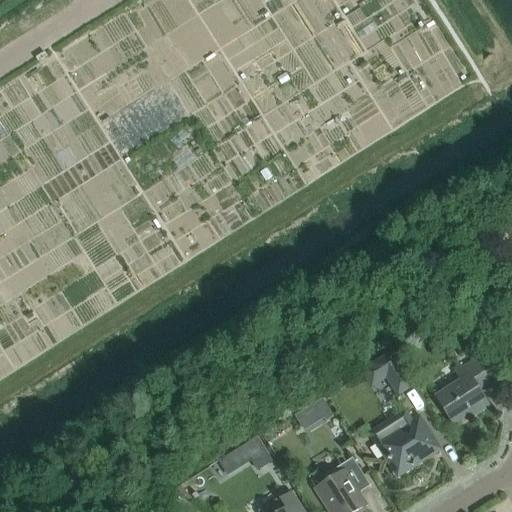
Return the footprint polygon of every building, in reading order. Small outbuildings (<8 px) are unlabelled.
[(125,16),(107,28),(113,38),(131,26),(125,16)] [(127,66),(127,41),(103,41),(104,67),(127,66)] [(511,210),(498,218),(510,238),(511,236),(511,210)] [(391,352),(375,362),(397,396),(413,386),(391,352)] [(478,390),(491,381),(477,359),(455,373),(461,382),(435,398),(452,424),(474,410),(476,414),(488,407),(478,390)] [(438,450),(419,420),(411,425),(404,414),(372,435),(377,444),(376,445),(383,457),(385,456),(397,476),(438,450)] [(357,488),(367,482),(352,459),(327,475),(326,479),(328,482),(316,490),(329,511),(355,511),(365,506),(356,492),(357,488)] [(302,511),(291,493),(279,501),(285,510),(281,511),(302,511)]
